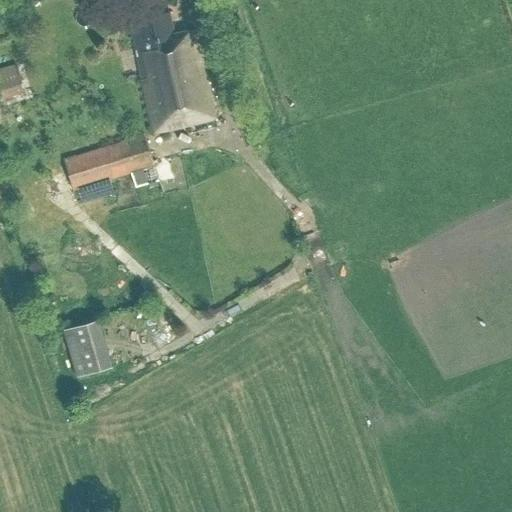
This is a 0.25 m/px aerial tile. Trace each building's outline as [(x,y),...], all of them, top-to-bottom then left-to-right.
[(174,34),(169,11),(129,21),(154,132),(214,118),(194,30),(174,34)] [(0,98),(24,91),(16,63),(0,67),(0,98)] [(153,165),(152,164),(144,135),(65,159),(74,188),(131,171),(153,165)] [(154,163),(152,164),(153,165),(131,171),(135,184),(159,178),(154,163)] [(113,369),(100,320),(63,330),(77,379),(113,369)]
